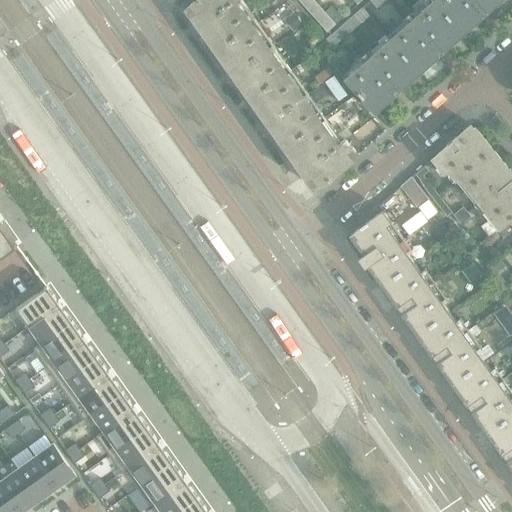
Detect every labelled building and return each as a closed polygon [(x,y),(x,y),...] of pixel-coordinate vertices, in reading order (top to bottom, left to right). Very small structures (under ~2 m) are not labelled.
[(215,51),(254,23),(250,17),(238,0),(195,0),(186,8),(209,40),(208,40),(215,51)] [(313,0),(306,0),(302,4),(305,8),(314,0),(313,0)] [(314,0),(305,8),(309,12),(317,4),(314,0)] [(381,5),(376,0),(370,0),(369,1),(377,9),(381,5)] [(464,34),(449,17),(433,0),(431,0),(413,17),(389,38),(420,73),(464,34)] [(501,0),(433,0),(449,17),(464,34),(501,0)] [(317,4),(309,12),(312,16),(321,8),(317,4)] [(321,8),(312,16),(316,20),(325,13),(321,8)] [(325,13),(316,20),(320,24),(328,16),(325,13)] [(341,19),(340,18),(336,13),(330,18),(335,24),(341,19)] [(361,23),(354,15),(349,19),(356,27),(361,23)] [(328,16),(320,24),(323,29),(332,21),(329,17),(328,16)] [(356,27),(349,19),(344,23),(352,31),(356,27)] [(332,21),(323,29),(327,33),(328,32),(335,24),(332,21)] [(289,73),(273,50),(283,43),(279,38),(270,45),(254,23),(215,51),(223,62),(224,61),(242,88),(250,100),(289,73)] [(352,31),(344,23),(340,28),(347,36),(352,31)] [(347,36),(340,28),(339,28),(335,32),(342,40),(346,36),(347,36)] [(342,40),(335,32),(331,35),(331,36),(338,44),(342,40)] [(338,44),(331,36),(326,40),(333,48),(338,44)] [(420,73),(389,38),(367,59),(346,79),(375,113),(420,73)] [(323,120),(307,98),(317,91),(314,87),(304,94),(289,73),(250,100),(257,110),(258,109),(277,136),(276,136),(284,148),(323,120)] [(327,183),(359,154),(350,144),(348,145),(343,140),(339,143),(323,120),(284,148),(291,158),(292,158),(313,187),(327,183)] [(353,137),(364,129),(360,124),(350,132),(353,137)] [(458,179),(493,149),(475,127),(473,129),(470,125),(433,158),(446,173),(448,171),(456,181),(458,179)] [(478,204),(511,175),(511,172),(493,149),(458,179),(478,204)] [(438,195),(423,176),(428,171),(424,166),(415,175),(419,179),(423,187),(433,199),(438,195)] [(499,229),(511,218),(511,175),(478,204),(499,229)] [(429,198),(411,177),(401,186),(418,207),(429,198)] [(452,213),(438,195),(433,199),(447,216),(452,213)] [(457,220),(467,212),(463,207),(453,215),(457,220)] [(412,263),(385,225),(390,220),(382,210),(360,226),(350,235),(364,254),(359,258),(365,267),(368,265),(382,285),(412,263)] [(461,225),(471,217),(467,212),(457,220),(461,225)] [(511,218),(499,229),(490,236),(494,241),(501,235),(504,239),(511,231),(511,218)] [(0,255),(17,244),(0,219),(0,255)] [(459,229),(454,222),(449,226),(454,233),(459,229)] [(478,246),(470,235),(469,236),(465,232),(460,230),(459,229),(454,233),(470,253),(478,246)] [(447,312),(428,285),(412,263),(382,285),(417,334),(447,312)] [(492,266),(484,273),(497,288),(505,281),(498,273),(492,266)] [(47,285),(15,307),(28,325),(60,303),(47,285)] [(497,293),(494,287),(487,286),(483,290),(486,295),(493,296),(497,293)] [(60,303),(28,325),(41,343),(72,321),(60,303)] [(483,362),(463,334),(447,312),(417,334),(452,384),(483,362)] [(41,343),(33,349),(46,366),(85,338),(72,321),(41,343)] [(85,338),(46,366),(58,384),(97,356),(85,338)] [(4,343),(0,345),(0,355),(9,350),(4,343)] [(97,356),(58,384),(70,401),(110,373),(97,356)] [(511,415),(511,402),(498,383),(483,362),(452,384),(487,433),(511,415)] [(24,372),(14,379),(19,386),(29,378),(24,372)] [(110,373),(70,401),(84,419),(91,414),(123,391),(110,373)] [(29,378),(19,386),(24,392),(34,385),(29,378)] [(123,391),(91,414),(104,431),(135,409),(123,391)] [(7,404),(1,409),(8,419),(14,414),(7,404)] [(49,407),(40,414),(44,420),(54,413),(49,407)] [(135,409),(104,431),(116,448),(148,426),(135,409)] [(54,413),(44,420),(49,427),(59,420),(54,413)] [(511,415),(487,433),(511,467),(511,415)] [(17,419),(11,423),(18,433),(24,429),(17,419)] [(11,423),(4,428),(12,438),(18,433),(11,423)] [(116,448),(108,454),(121,471),(160,443),(148,426),(116,448)] [(74,442),(65,449),(69,456),(79,449),(74,442)] [(53,443),(34,456),(56,488),(75,474),(53,443)] [(160,443),(121,471),(134,490),(138,487),(173,461),(160,443)] [(79,449),(69,456),(74,463),(84,456),(79,449)] [(34,456),(17,468),(39,500),(56,488),(34,456)] [(173,461),(138,487),(150,504),(186,479),(173,461)] [(17,468),(0,480),(0,481),(21,511),(22,511),(39,500),(17,468)] [(100,477),(90,485),(94,491),(104,484),(100,477)] [(186,479),(150,504),(155,511),(175,511),(198,496),(186,479)] [(21,511),(0,481),(0,511),(21,511)] [(104,484),(94,491),(99,497),(109,490),(104,484)] [(209,511),(198,496),(175,511),(209,511)]
